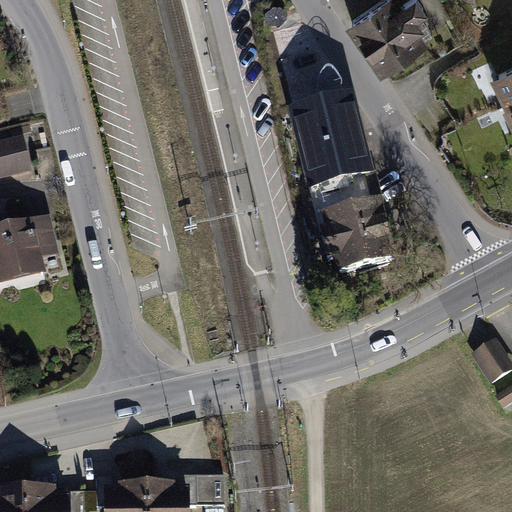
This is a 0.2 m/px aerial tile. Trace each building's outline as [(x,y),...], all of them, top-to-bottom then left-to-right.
[(392,0),(382,0),(352,21),(384,67),(421,41),(413,29),(426,20),(419,10),(423,7),(417,0),(408,0),(398,7),(392,0)] [(511,68),(499,75),(505,88),(503,89),(510,102),(511,100),(511,68)] [(351,101),(292,115),(316,211),(326,217),(377,205),(351,101)] [(21,141),(0,146),(0,177),(29,170),(21,141)] [(377,205),(326,217),(330,234),(322,236),(328,261),(336,259),(340,274),(391,261),(386,242),(388,241),(384,224),(382,224),(377,205)] [(48,222),(0,233),(0,275),(41,266),(38,258),(55,253),(48,222)] [(494,344),(475,356),(492,383),(511,370),(494,344)] [(511,389),(498,399),(503,407),(511,401),(511,389)] [(166,489),(147,489),(147,511),(187,511),(187,508),(205,508),(205,511),(223,511),(224,508),(225,508),(224,477),(181,477),(181,493),(166,494),(166,489)] [(147,511),(147,489),(127,489),(127,494),(113,494),(113,478),(97,479),(97,494),(97,509),(107,509),(107,511),(147,511)] [(24,511),(24,494),(0,494),(0,511),(24,511)] [(52,494),(24,494),(24,511),(84,511),(84,494),(66,494),(67,503),(52,503),(52,494)] [(97,511),(97,509),(97,494),(84,494),(84,511),(97,511)]
